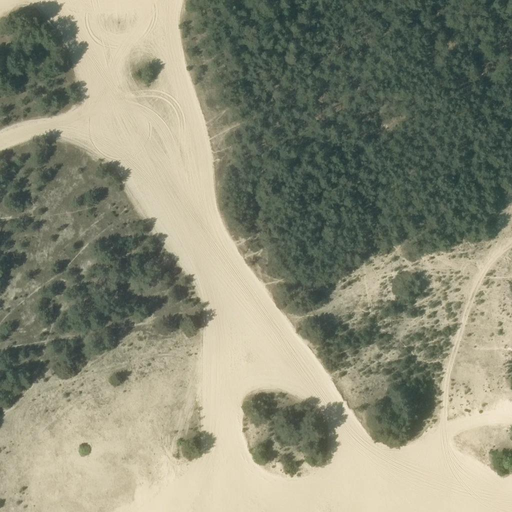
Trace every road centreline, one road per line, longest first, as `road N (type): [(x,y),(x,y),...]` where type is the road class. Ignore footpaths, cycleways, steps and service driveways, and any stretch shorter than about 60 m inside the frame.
road 1 (track): [(358,511),(349,431),(196,199),(190,132),(149,0)]
road 2 (track): [(500,511),(474,484),(387,458),(349,431)]
